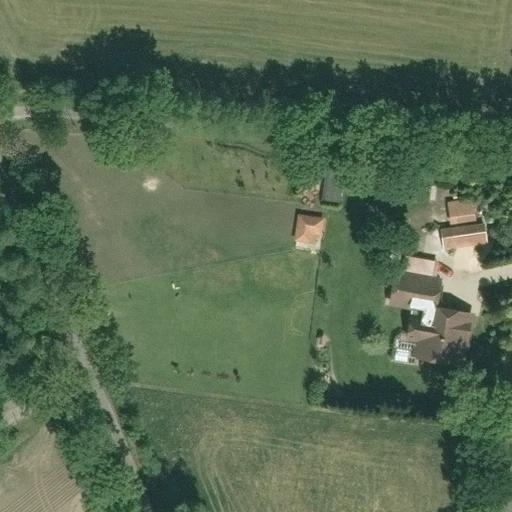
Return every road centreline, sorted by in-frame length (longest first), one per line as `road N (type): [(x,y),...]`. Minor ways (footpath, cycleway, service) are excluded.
road 1 (residential): [(0,120),(511,139)]
road 2 (residential): [(145,511),(0,174)]
